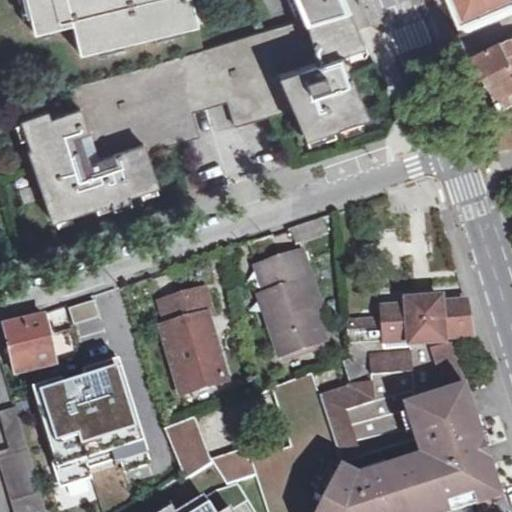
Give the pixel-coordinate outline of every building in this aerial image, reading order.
[(0,0),(0,65),(57,60),(59,80),(203,48),(198,24),(80,52),(73,21),(36,30),(27,0),(0,0)] [(27,0),(36,30),(73,21),(80,52),(198,24),(191,0),(27,0)] [(295,0),(303,17),(347,6),(344,0),(295,0)] [(511,0),(455,0),(469,33),(511,15),(511,0)] [(303,17),(319,67),(343,59),(341,53),(364,45),(347,6),(303,17)] [(319,67),(303,17),(203,48),(64,88),(71,109),(81,106),(91,136),(80,140),(87,164),(145,144),(147,151),(199,136),(191,111),(227,100),(235,126),(293,108),(281,79),(319,67)] [(505,110),(511,107),(511,62),(505,48),(480,60),(478,56),(458,66),(471,97),(490,86),(492,85),(505,110)] [(293,108),(305,135),(320,131),(331,126),(367,114),(344,61),(343,59),(319,67),(281,79),(293,108)] [(157,185),(147,151),(145,144),(87,164),(80,140),(91,136),(81,106),(71,109),(49,117),(46,110),(22,119),(32,148),(29,150),(35,169),(42,166),(46,177),(38,180),(52,220),(110,201),(109,197),(125,191),(126,196),(157,185)] [(331,126),(320,131),(323,138),(334,134),(331,126)] [(110,201),(112,201),(126,196),(125,191),(109,197),(110,201)] [(258,268),(277,324),(271,327),(281,358),(326,342),(316,314),(322,312),(303,253),(258,268)] [(162,306),(170,329),(165,331),(185,396),(229,380),(210,318),(214,317),(206,291),(162,306)] [(473,339),(466,303),(463,304),(445,306),(442,305),(441,301),(424,302),(407,303),(407,308),(404,309),(382,310),(383,322),(347,324),(350,360),(344,363),(353,389),(320,402),(341,466),(414,442),(407,413),(452,398),(458,395),(445,353),(440,356),(437,346),(446,346),(445,342),(473,339)] [(72,311),(77,326),(99,319),(93,304),(72,311)] [(36,369),(55,364),(49,338),(45,319),(4,328),(13,366),(15,375),(36,369)] [(36,369),(38,381),(66,373),(57,335),(49,338),(55,364),(36,369)] [(76,392),(28,408),(62,507),(162,474),(128,375),(76,392)] [(283,385),(303,450),(251,466),(247,456),(213,465),(228,486),(256,478),(267,511),(448,511),(486,499),(478,475),(474,476),(467,450),(465,440),(464,432),(452,398),(407,413),(414,442),(341,466),(320,402),(311,375),(283,385)] [(452,398),(464,432),(470,429),(460,395),(458,395),(452,398)] [(16,412),(1,417),(11,453),(0,456),(0,464),(16,511),(47,511),(29,450),(16,412)] [(168,431),(182,476),(180,478),(184,484),(186,483),(213,465),(199,419),(168,431)] [(467,450),(477,447),(470,429),(464,432),(465,440),(467,450)] [(230,511),(231,511),(230,511),(211,511),(204,499),(182,511),(173,511),(172,509),(167,511),(230,511)]
